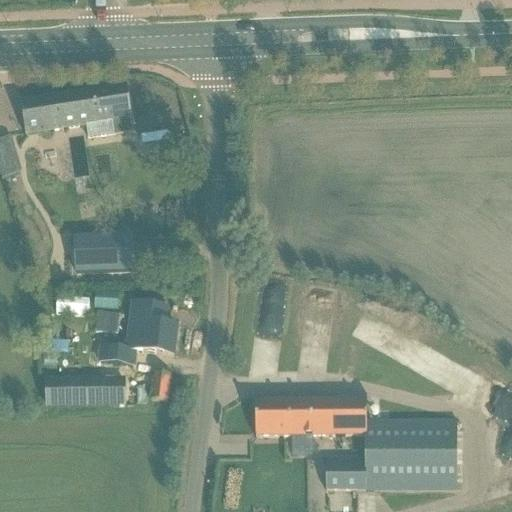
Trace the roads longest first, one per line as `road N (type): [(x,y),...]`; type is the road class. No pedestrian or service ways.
road 1 (unclassified): [(184,511),(215,331),(212,53)]
road 2 (primary): [(212,53),(411,46),(466,36)]
road 3 (primary): [(466,36),(363,23),(212,30)]
